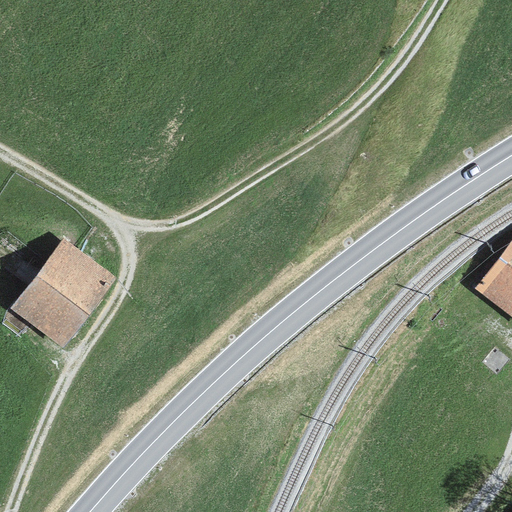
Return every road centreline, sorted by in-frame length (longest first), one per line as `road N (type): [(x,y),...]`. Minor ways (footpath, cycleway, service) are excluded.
road 1 (secondary): [(94,511),(147,447),(330,280),(511,159)]
road 2 (track): [(443,0),(360,108),(205,212),(170,224),(115,218),(0,151)]
road 3 (track): [(16,511),(74,366),(125,288),(129,261),(115,218)]
